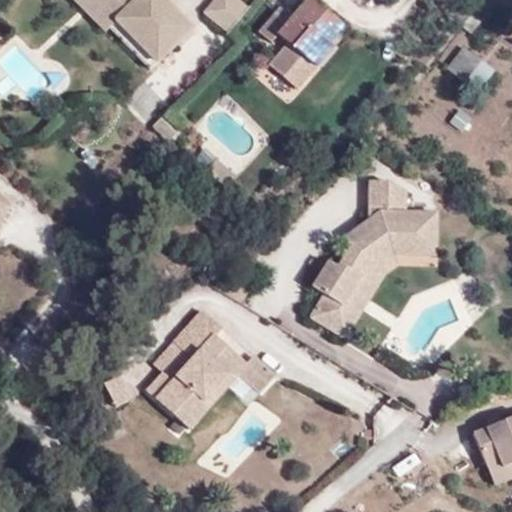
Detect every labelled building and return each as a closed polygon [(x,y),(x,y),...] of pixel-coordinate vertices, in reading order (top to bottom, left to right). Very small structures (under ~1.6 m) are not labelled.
[(163,0),(70,0),(102,33),(112,22),(156,64),(191,27),(163,0)] [(214,0),(203,14),(226,33),(246,9),(234,0),(214,0)] [(328,45),(344,27),(311,0),(306,0),(291,18),(282,10),(260,36),(270,44),(277,36),(288,46),(314,69),(332,49),(328,45)] [(269,67),(295,90),(314,69),(288,46),(269,67)] [(481,60),(464,48),(447,69),(464,82),(481,60)] [(235,177),(216,160),(207,170),(226,187),(235,177)] [(346,235),(352,243),(340,263),(338,267),(325,294),(311,317),(345,339),(384,276),(399,266),(393,254),(436,256),(438,212),(406,211),(407,193),(389,180),(370,180),(370,217),(346,235)] [(0,222),(10,205),(0,199),(0,222)] [(329,261),(313,286),(325,294),(338,267),(329,261)] [(248,294),(227,282),(221,292),(242,304),(248,294)] [(215,337),(222,329),(201,311),(174,341),(192,357),(171,381),(156,398),(192,429),(238,377),(260,395),(275,376),(253,358),(248,364),(215,337)] [(163,373),(147,390),(156,398),(171,381),(163,373)] [(511,419),(475,434),(497,487),(498,486),(511,480),(511,419)]
